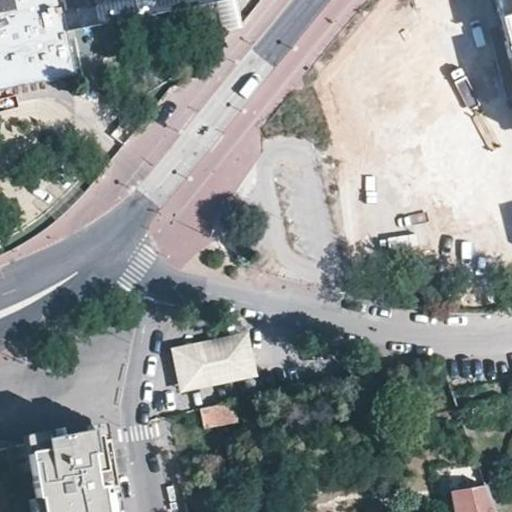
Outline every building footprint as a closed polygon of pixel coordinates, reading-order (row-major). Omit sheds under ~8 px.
[(75,77),(67,31),(225,0),(0,0),(0,92),(2,92),(75,77)] [(511,0),(494,0),(511,75),(511,0)] [(344,122),(350,154),(363,152),(357,120),(344,122)] [(389,145),(320,160),(341,258),(432,238),(426,214),(447,209),(436,161),(394,170),(389,145)] [(200,411),(205,432),(247,422),(242,401),(200,411)] [(118,511),(106,439),(26,453),(35,511),(118,511)] [(452,494),(450,494),(453,511),(495,511),(479,466),(448,473),(452,494)]
